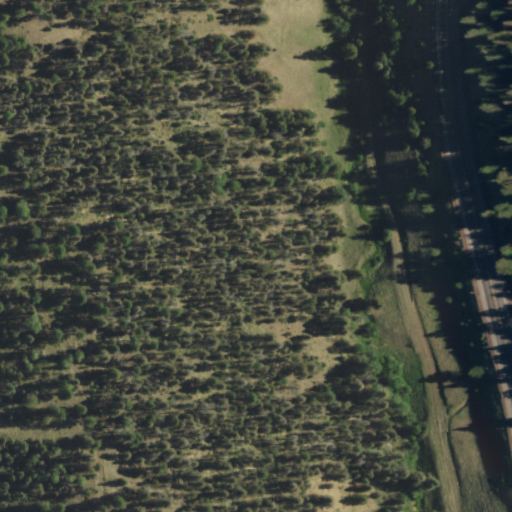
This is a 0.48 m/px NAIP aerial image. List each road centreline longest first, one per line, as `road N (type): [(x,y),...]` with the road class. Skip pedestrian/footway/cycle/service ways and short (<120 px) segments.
road 1 (track): [(453,511),(428,364),(370,166),(365,0)]
road 2 (secondary): [(459,0),(459,83),(511,376)]
